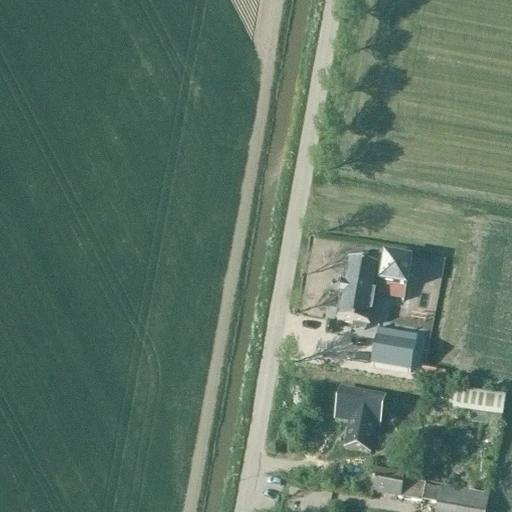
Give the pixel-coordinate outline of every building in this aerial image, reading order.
[(383,271),(379,270),(377,286),(406,291),(411,265),(385,261),(383,271)] [(344,287),(341,286),(338,300),(341,300),(337,323),(355,326),(354,330),(355,330),(356,327),(363,328),(363,331),(364,332),(365,328),(369,329),(377,286),(379,270),(348,264),(344,287)] [(395,346),(375,343),(371,368),(410,375),(416,340),(397,336),(395,346)] [(470,426),(493,429),(501,430),(505,397),(456,391),(453,413),(471,415),(470,426)] [(380,431),(385,401),(340,393),(335,422),(351,425),(349,435),(348,435),(345,451),(370,455),(375,430),(380,431)] [(423,437),(420,452),(439,455),(442,441),(423,437)] [(375,470),(371,494),(422,504),(422,502),(438,505),(440,491),(425,488),(425,486),(403,482),(403,479),(404,476),(375,470)] [(475,473),(474,482),(483,483),(484,475),(475,473)] [(485,511),(487,498),(440,490),(436,511),(485,511)]
